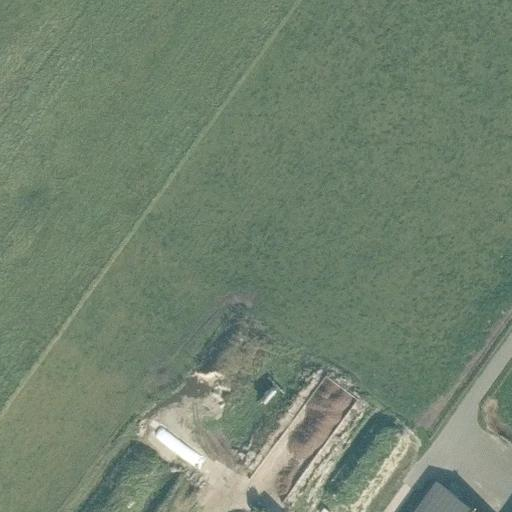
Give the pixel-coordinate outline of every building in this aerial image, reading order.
[(262,335),(235,315),(162,414),(189,434),(262,335)] [(298,362),(269,340),(195,439),(225,461),(298,362)] [(352,396),(326,376),(248,478),(275,498),(352,396)] [(379,415),(307,511),(351,511),(408,436),(379,415)] [(129,511),(172,453),(146,435),(90,511),(129,511)] [(481,511),(434,478),(410,511),(481,511)] [(233,511),(237,507),(206,484),(185,511),(233,511)]
